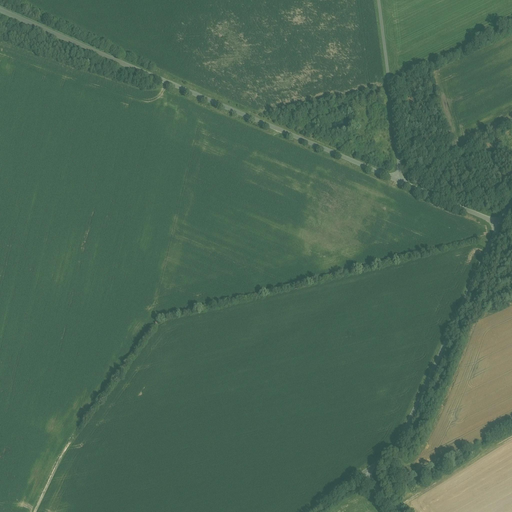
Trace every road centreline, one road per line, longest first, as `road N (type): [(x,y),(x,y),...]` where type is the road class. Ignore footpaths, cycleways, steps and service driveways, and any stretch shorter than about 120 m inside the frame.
road 1 (residential): [(0,12),(501,219)]
road 2 (residential): [(501,219),(406,437),(364,473)]
road 3 (residential): [(501,219),(404,437),(364,473)]
